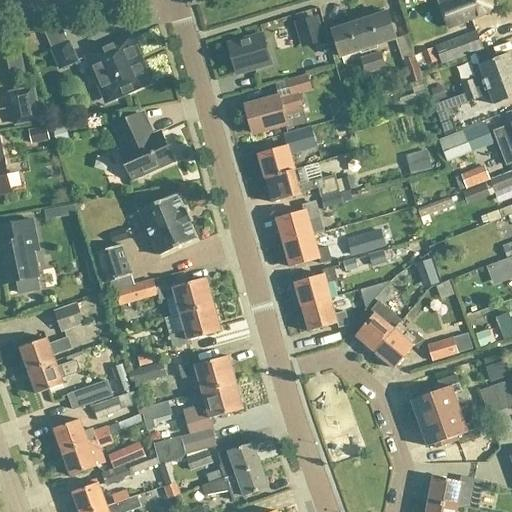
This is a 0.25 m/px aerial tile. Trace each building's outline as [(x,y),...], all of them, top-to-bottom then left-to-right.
[(486,0),(459,0),(439,8),(448,30),(492,12),(486,0)] [(359,23),(368,49),(395,40),(387,14),(384,15),(382,11),(371,15),(373,18),(359,23)] [(323,44),(315,19),(295,25),(302,49),(323,44)] [(368,49),(359,23),(345,28),(344,24),(333,28),(334,31),(331,32),(340,59),(368,49)] [(75,63),(61,31),(42,33),(59,71),(75,63)] [(421,49),(436,44),(432,31),(417,35),(421,49)] [(440,67),(482,53),(475,33),(433,48),(440,67)] [(261,37),(226,47),(234,76),(270,66),(261,37)] [(128,40),(86,58),(89,66),(90,66),(105,101),(108,102),(112,100),(113,101),(148,85),(140,66),(138,67),(134,60),(137,59),(128,40)] [(431,50),(417,55),(421,69),(436,64),(431,50)] [(384,78),(381,70),(385,69),(380,54),(370,57),(375,71),(378,80),(384,78)] [(459,86),(459,87),(452,90),(455,98),(511,76),(511,66),(508,56),(478,67),(482,78),(471,82),(459,86)] [(375,71),(370,57),(360,61),(365,76),(366,75),(369,84),(378,80),(375,71)] [(426,103),(419,83),(421,82),(413,59),(399,63),(407,87),(408,87),(415,107),(426,103)] [(511,76),(455,98),(431,107),(434,117),(465,106),(464,105),(489,96),(493,107),(511,99),(511,76)] [(277,99),(244,109),(252,136),(285,127),(282,116),(301,111),(297,97),(310,93),(306,77),(285,82),(289,98),(278,101),(277,99)] [(440,86),(429,90),(435,105),(446,100),(440,86)] [(31,91),(8,96),(14,127),(38,122),(31,91)] [(138,116),(112,128),(123,151),(118,153),(123,165),(121,170),(125,178),(129,179),(131,183),(134,181),(139,183),(146,179),(148,175),(173,164),(160,135),(146,140),(143,133),(145,132),(138,116)] [(460,133),(460,134),(437,142),(445,164),(469,156),(468,151),(491,142),(484,125),(460,133)] [(510,127),(493,134),(507,168),(511,165),(511,126),(510,127)] [(45,128),(27,132),(30,146),(48,142),(45,128)] [(64,128),(51,131),(55,144),(68,141),(64,128)] [(284,144),(284,143),(285,148),(258,156),(265,181),(293,173),(288,157),(298,154),(298,155),(316,150),(310,129),(310,128),(306,129),(281,136),(284,144)] [(408,177),(428,172),(423,154),(403,158),(408,177)] [(0,195),(9,194),(2,162),(1,163),(0,159),(0,195)] [(488,180),(483,168),(455,180),(460,192),(488,180)] [(303,170),(293,173),(265,181),(272,205),(300,197),(300,195),(317,190),(320,200),(339,194),(334,177),(307,185),(303,170)] [(511,177),(510,174),(487,183),(492,196),(511,187),(511,177)] [(337,182),(341,195),(354,191),(350,178),(337,182)] [(484,186),(461,194),(466,206),(488,198),(484,186)] [(342,205),(339,196),(320,201),(323,211),(342,205)] [(175,197),(138,213),(157,258),(195,242),(188,225),(191,224),(186,212),(182,214),(175,197)] [(414,209),(421,229),(429,227),(425,216),(443,210),(440,201),(414,209)] [(511,208),(497,213),(476,221),(480,229),(507,219),(506,218),(511,216),(511,204),(510,205),(511,208)] [(72,208),(42,213),(44,223),(74,218),(72,208)] [(304,213),(276,221),(283,245),(311,237),(304,213)] [(31,222),(0,228),(0,286),(15,284),(18,296),(37,292),(34,280),(38,279),(33,254),(38,253),(31,222)] [(123,231),(107,236),(111,247),(127,242),(123,231)] [(379,232),(345,241),(350,258),(384,249),(379,232)] [(311,237),(283,245),(290,270),(318,262),(319,266),(329,263),(325,249),(315,252),(311,237)] [(511,243),(500,248),(505,262),(511,259),(511,243)] [(130,279),(120,247),(92,256),(103,288),(130,279)] [(370,269),(385,265),(385,262),(393,260),(390,251),(367,258),(370,269)] [(344,274),(357,270),(355,261),(341,265),(344,274)] [(429,287),(437,284),(429,262),(418,266),(423,280),(426,279),(429,287)] [(301,310),(329,302),(324,286),(334,283),(331,269),(320,272),(322,277),(294,285),(301,310)] [(180,316),(213,307),(205,281),(172,290),(171,286),(155,291),(159,303),(174,298),(180,316)] [(151,282),(141,285),(115,292),(119,308),(155,298),(151,282)] [(333,317),(329,302),(301,310),(308,334),(335,327),(337,330),(347,327),(343,314),(333,317)] [(59,335),(84,326),(75,305),(51,313),(59,335)] [(400,324),(387,314),(377,305),(370,313),(373,316),(355,338),(374,354),(393,332),(400,324)] [(213,307),(180,316),(185,334),(169,338),(172,350),(188,346),(187,342),(220,333),(213,307)] [(405,342),(393,332),(374,354),(393,371),(412,349),(415,351),(422,343),(411,334),(405,342)] [(27,373),(53,363),(51,357),(70,350),(66,338),(47,345),(45,339),(18,349),(27,373)] [(426,348),(431,364),(457,356),(451,340),(426,348)] [(151,354),(136,358),(138,369),(154,365),(151,354)] [(202,394),(235,385),(228,359),(195,368),(194,365),(178,369),(181,380),(197,376),(202,394)] [(53,363),(27,373),(35,395),(61,385),(59,379),(78,372),(74,361),(55,368),(53,363)] [(135,371),(135,372),(125,375),(130,389),(165,379),(161,364),(135,371)] [(502,364),(485,370),(490,383),(507,377),(502,364)] [(418,425),(458,411),(453,396),(460,393),(454,376),(436,383),(437,387),(416,395),(418,399),(410,402),(418,425)] [(123,377),(111,381),(117,397),(129,392),(123,377)] [(70,396),(66,397),(72,413),(75,411),(110,399),(104,383),(70,396)] [(151,447),(153,457),(156,468),(180,461),(183,456),(215,448),(211,432),(213,432),(210,421),(242,412),(235,385),(202,394),(205,406),(181,412),(188,437),(179,440),(151,447)] [(132,394),(114,400),(90,409),(95,422),(119,413),(119,412),(136,407),(132,394)] [(464,427),(458,411),(418,425),(426,449),(434,446),(436,450),(456,443),(458,447),(477,441),(471,424),(464,427)] [(78,421),(52,430),(60,454),(93,442),(94,442),(96,441),(108,437),(140,425),(138,418),(106,429),(105,428),(92,433),(90,430),(83,434),(78,421)] [(108,437),(96,441),(99,451),(112,446),(108,437)] [(93,442),(60,454),(68,478),(95,468),(105,465),(99,451),(96,441),(94,442),(93,442)] [(138,444),(122,451),(127,465),(134,462),(144,458),(138,444)] [(218,465),(220,470),(221,472),(205,477),(208,486),(259,468),(251,446),(218,457),(220,462),(218,465)] [(206,453),(183,461),(188,475),(211,466),(206,453)] [(108,472),(101,475),(106,489),(156,468),(153,457),(135,464),(134,462),(127,465),(112,472),(111,470),(108,472)] [(157,469),(163,488),(175,484),(169,465),(157,469)] [(259,468),(208,486),(201,489),(205,498),(229,493),(232,503),(243,499),(243,500),(267,491),(259,468)] [(432,477),(427,502),(456,508),(475,511),(476,511),(483,483),(462,478),(461,483),(432,477)] [(76,511),(95,511),(105,509),(96,484),(70,494),(76,511)] [(113,506),(126,501),(124,494),(110,498),(113,506)] [(105,509),(95,511),(135,511),(138,511),(135,499),(127,502),(126,501),(113,506),(105,509)] [(454,511),(456,508),(427,502),(424,511),(454,511)]
